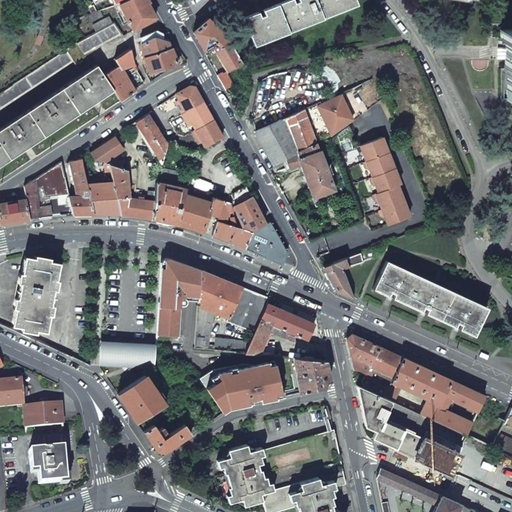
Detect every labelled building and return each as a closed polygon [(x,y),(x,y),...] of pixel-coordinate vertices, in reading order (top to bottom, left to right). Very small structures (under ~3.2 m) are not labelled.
[(123,14),(133,31),(156,18),(148,4),(145,0),(125,0),(118,4),(114,5),(120,15),(123,14)] [(255,47),(357,5),(355,0),(287,0),(255,13),(243,18),(255,47)] [(86,15),(90,23),(103,15),(100,10),(86,15)] [(192,32),(203,52),(207,49),(212,47),(214,50),(229,41),(207,19),(192,32)] [(91,30),(93,33),(108,25),(106,21),(94,28),(91,30)] [(76,43),(84,54),(120,33),(113,22),(108,25),(93,33),(76,43)] [(504,69),(507,68),(507,101),(511,100),(511,27),(511,28),(511,30),(500,30),(500,41),(504,41),(504,49),(504,69)] [(161,29),(139,38),(141,43),(153,36),(164,38),(161,29)] [(141,59),(143,58),(171,47),(168,40),(164,38),(153,36),(141,43),(139,44),(141,59)] [(241,63),(229,41),(214,50),(219,60),(226,72),(241,63)] [(171,47),(143,58),(148,74),(166,68),(178,65),(171,47)] [(118,66),(120,70),(134,65),(130,49),(114,59),(118,66)] [(0,109),(73,61),(66,50),(0,93),(0,109)] [(0,128),(0,164),(8,160),(90,105),(113,90),(103,75),(96,65),(0,128)] [(113,90),(120,102),(135,92),(133,89),(125,77),(120,70),(118,66),(103,75),(113,90)] [(125,77),(133,89),(140,85),(144,82),(136,70),(125,77)] [(217,75),(225,89),(233,85),(226,72),(223,73),(222,72),(217,75)] [(182,114),(203,102),(195,89),(194,87),(189,86),(175,94),(181,104),(177,106),(182,114)] [(341,94),(318,106),(331,134),(332,136),(350,122),(342,106),(345,104),(341,94)] [(189,119),(195,129),(212,120),(203,102),(182,114),(186,121),(189,119)] [(342,106),(350,122),(353,120),(345,104),(342,106)] [(283,118),(295,152),(317,143),(304,109),(283,118)] [(152,120),(148,113),(134,122),(161,164),(167,143),(152,120)] [(280,120),(253,132),(273,166),(285,158),(295,152),(283,118),(280,120)] [(199,137),(205,147),(222,137),(212,120),(195,129),(191,131),(195,139),(199,137)] [(385,145),(382,137),(357,147),(359,152),(362,153),(366,162),(385,154),(382,146),(385,145)] [(298,158),(320,150),(317,143),(295,152),(298,158)] [(92,159),(95,160),(107,152),(101,144),(99,146),(89,152),(92,159)] [(320,150),(298,158),(301,167),(312,198),(334,190),(328,174),(332,173),(328,164),(325,165),(320,150)] [(289,171),(301,167),(298,158),(295,152),(285,158),(289,171)] [(366,162),(363,162),(365,167),(369,169),(372,177),(391,169),(388,161),(391,160),(388,153),(385,154),(366,162)] [(115,155),(115,165),(125,168),(124,155),(115,155)] [(68,161),(75,195),(80,194),(81,197),(89,195),(87,184),(80,158),(74,160),(68,161)] [(94,169),(110,170),(109,165),(95,160),(94,169)] [(61,161),(35,179),(37,188),(41,188),(46,187),(60,180),(65,178),(61,161)] [(113,182),(116,198),(127,197),(125,168),(115,165),(109,164),(109,165),(110,170),(113,182)] [(160,167),(156,181),(185,189),(189,175),(160,167)] [(372,177),(369,178),(371,183),(375,185),(378,193),(394,186),(397,185),(394,177),(397,176),(394,168),(391,169),(372,177)] [(69,195),(65,178),(60,180),(64,196),(61,197),(63,209),(71,208),(69,196),(69,195)] [(35,179),(23,186),(26,199),(29,218),(41,217),(52,216),(49,196),(43,197),(41,188),(37,188),(35,179)] [(158,220),(176,224),(185,189),(156,181),(155,190),(154,200),(152,219),(158,220)] [(116,198),(113,182),(87,184),(89,195),(93,214),(100,214),(120,214),(116,198)] [(264,223),(249,194),(245,186),(237,190),(241,198),(234,201),(232,203),(243,226),(252,230),(264,223)] [(397,194),(394,186),(378,193),(372,195),(375,200),(378,202),(381,210),(401,202),(403,201),(400,193),(397,194)] [(222,201),(185,189),(176,224),(190,228),(206,233),(211,215),(217,217),(222,201)] [(154,200),(155,190),(148,190),(148,196),(141,195),(141,199),(154,200)] [(241,198),(237,190),(230,195),(234,201),(241,198)] [(71,208),(72,214),(77,214),(93,214),(89,195),(81,197),(80,194),(75,195),(69,196),(71,208)] [(141,199),(127,197),(116,198),(120,214),(126,215),(152,219),(154,200),(141,199)] [(29,218),(26,199),(0,203),(0,223),(9,222),(29,218)] [(233,244),(245,249),(252,232),(240,227),(236,220),(230,203),(222,201),(217,217),(211,235),(233,244)] [(509,263),(511,253),(511,202),(509,201),(492,258),(509,263)] [(381,210),(378,211),(381,216),(384,217),(387,225),(410,217),(406,208),(403,210),(401,202),(381,210)] [(275,232),(269,221),(265,224),(252,232),(245,249),(254,253),(281,265),(287,253),(275,232)] [(372,248),(322,266),(335,290),(351,297),(341,270),(363,262),(362,261),(375,256),(372,248)] [(34,258),(24,256),(21,273),(19,273),(13,308),(15,308),(11,325),(22,327),(21,330),(36,333),(36,330),(47,332),(49,314),(52,315),(58,280),(56,280),(59,262),(49,260),(49,257),(34,255),(34,256),(34,258)] [(198,302),(201,270),(168,258),(167,258),(165,258),(163,259),(162,260),(162,262),(160,291),(157,335),(178,336),(180,301),(181,301),(182,301),(184,301),(185,300),(186,299),(187,298),(198,302)] [(473,335),(486,307),(386,261),(372,289),(389,296),(423,312),(456,327),(473,335)] [(221,278),(201,270),(198,302),(198,305),(214,312),(228,317),(242,286),(221,278)] [(228,317),(226,321),(253,332),(269,297),(255,292),(242,286),(228,317)] [(278,301),(269,297),(253,332),(249,341),(244,353),(260,355),(264,345),(270,333),(288,340),(291,333),(307,340),(314,324),(295,315),(276,306),(278,301)] [(208,338),(214,312),(198,305),(197,309),(196,335),(208,338)] [(378,347),(351,334),(348,336),(345,338),(353,371),(356,370),(365,374),(369,366),(378,347)] [(195,343),(207,345),(207,344),(208,338),(196,335),(195,343)] [(213,350),(244,353),(249,341),(214,337),(213,345),(213,350)] [(104,347),(103,364),(129,366),(155,368),(157,345),(118,343),(118,348),(104,347)] [(273,346),(264,345),(260,355),(273,355),(273,346)] [(374,369),(393,377),(402,358),(382,348),(378,347),(369,366),(365,374),(364,377),(369,379),(374,369)] [(293,357),(299,393),(303,392),(325,387),(330,380),(325,361),(293,357)] [(416,364),(402,358),(393,377),(388,388),(384,397),(395,403),(400,391),(392,387),(393,385),(393,384),(425,399),(418,413),(431,419),(449,379),(416,364)] [(198,380),(221,413),(226,411),(232,409),(244,405),(252,403),(282,397),(274,360),(254,365),(244,363),(210,371),(198,380)] [(145,375),(117,394),(136,422),(165,405),(145,375)] [(369,379),(364,377),(361,382),(364,388),(384,397),(388,388),(369,379)] [(480,394),(449,379),(431,419),(465,435),(471,422),(445,409),(450,399),(452,401),(453,398),(476,410),(483,395),(480,394)] [(19,380),(0,381),(0,406),(22,405),(21,396),(28,395),(27,389),(20,389),(20,385),(19,380)] [(364,388),(355,384),(360,405),(364,425),(375,429),(372,437),(412,456),(431,419),(418,413),(395,403),(384,397),(364,388)] [(59,404),(22,407),(24,428),(62,424),(61,414),(59,404)] [(153,424),(143,432),(156,451),(163,453),(171,447),(191,434),(183,424),(169,434),(163,426),(157,430),(153,424)] [(271,482),(273,489),(288,485),(298,482),(317,476),(319,483),(332,479),(334,487),(345,483),(341,466),(333,429),(261,450),(263,455),(259,455),(261,462),(257,464),(259,470),(260,469),(263,477),(265,476),(267,483),(271,482)] [(511,440),(498,434),(492,447),(511,456),(511,440)] [(226,495),(228,503),(241,499),(243,506),(262,500),(260,493),(273,490),(273,489),(271,482),(267,483),(265,476),(263,477),(260,469),(259,470),(257,464),(261,462),(259,455),(263,455),(261,450),(260,447),(248,450),(246,444),(241,445),(227,449),(229,456),(216,460),(218,468),(222,466),(224,473),(226,473),(229,487),(228,487),(230,494),(226,495)] [(42,450),(28,451),(30,471),(37,471),(38,484),(66,481),(64,464),(62,448),(48,449),(49,450),(42,451),(42,450)] [(376,478),(436,505),(440,495),(379,468),(376,478)] [(337,511),(337,509),(332,510),(330,504),(332,503),(330,496),(333,495),(331,488),(334,487),(332,479),(319,483),(317,476),(298,482),(300,488),(287,492),(289,500),(293,499),(295,506),(297,505),(298,511),(337,511)] [(262,500),(265,511),(274,511),(276,511),(295,506),(293,499),(289,500),(287,492),(300,488),(298,482),(288,485),(273,489),(273,490),(260,493),(262,500)] [(451,500),(440,495),(436,505),(432,511),(456,511),(460,504),(451,500)]
